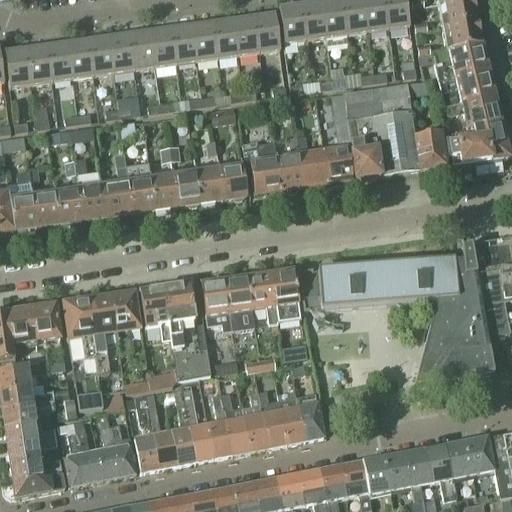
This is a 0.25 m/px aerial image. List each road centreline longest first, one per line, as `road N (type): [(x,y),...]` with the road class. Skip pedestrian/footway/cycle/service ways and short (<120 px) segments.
road 1 (residential): [(0,282),(511,203)]
road 2 (residential): [(59,511),(511,426)]
road 3 (residential): [(0,20),(22,27),(215,0)]
